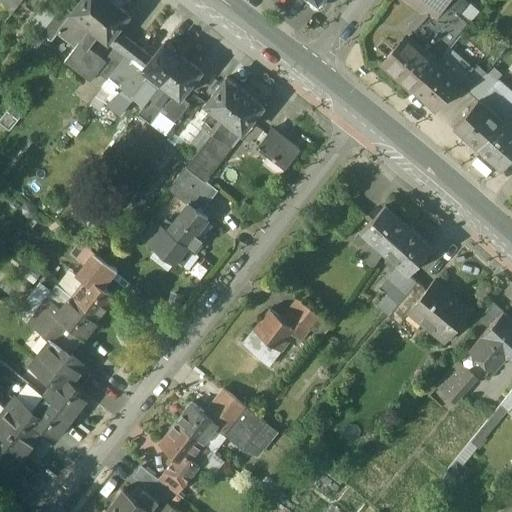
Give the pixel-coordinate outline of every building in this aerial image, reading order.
[(80,0),(71,12),(71,13),(89,27),(110,0),(109,0),(80,0)] [(110,0),(89,27),(97,33),(107,41),(116,30),(128,14),(110,0)] [(410,0),(428,13),(411,32),(441,60),(443,57),(470,22),(461,14),(466,7),(457,0),(410,0)] [(53,14),(40,32),(44,35),(50,40),(58,31),(57,31),(71,13),(71,12),(62,4),(53,14)] [(42,6),(28,23),(40,32),(53,14),(42,6)] [(89,27),(71,13),(57,31),(58,31),(76,45),(89,27)] [(103,60),(87,47),(97,33),(89,27),(76,45),(64,61),(89,80),(96,72),(105,61),(103,60)] [(133,44),(116,30),(107,41),(114,46),(103,60),(105,61),(96,72),(106,79),(133,44)] [(40,32),(31,43),(35,46),(44,35),(40,32)] [(411,32),(382,62),(412,90),(437,63),(441,60),(411,32)] [(152,58),(143,69),(151,75),(162,83),(182,57),(164,43),(152,58)] [(152,58),(133,44),(106,79),(132,99),(151,75),(143,69),(152,58)] [(162,83),(150,98),(160,105),(161,104),(171,91),(180,97),(181,96),(200,71),(182,57),(162,83)] [(460,84),(437,63),(412,90),(435,111),(459,85),(460,84)] [(485,73),(477,66),(460,84),(459,85),(468,93),(485,73)] [(485,73),(468,93),(477,101),(478,100),(480,102),(483,98),(496,85),(494,83),(485,73)] [(225,78),(204,105),(213,112),(223,119),(244,92),(225,78)] [(496,85),(483,98),(486,101),(482,104),(501,121),(505,116),(511,108),(511,92),(497,79),(494,83),(496,85)] [(171,91),(161,104),(164,107),(163,108),(177,119),(190,103),(181,96),(180,97),(171,91)] [(244,92),(223,119),(233,127),(241,133),(249,123),(258,111),(262,106),(244,92)] [(160,105),(150,98),(137,114),(150,124),(163,108),(164,107),(161,104),(160,105)] [(480,102),(478,100),(477,101),(454,127),(477,148),(501,121),(482,104),(480,102)] [(258,111),(249,123),(253,126),(262,114),(258,111)] [(213,112),(201,126),(211,134),(223,119),(213,112)] [(223,119),(211,134),(221,142),(233,127),(223,119)] [(511,131),(501,121),(477,148),(501,169),(511,156),(511,131)] [(201,126),(189,142),(199,150),(203,145),(211,134),(201,126)] [(283,143),(269,132),(256,148),(284,169),(299,149),(286,140),(283,143)] [(211,134),(203,145),(222,160),(230,149),(221,142),(211,134)] [(199,150),(186,167),(198,176),(205,182),(222,160),(203,145),(199,150)] [(186,167),(166,191),(179,201),(198,176),(186,167)] [(198,176),(179,201),(186,206),(187,204),(196,211),(214,189),(205,182),(198,176)] [(348,196),(327,219),(345,236),(366,213),(348,196)] [(372,218),(361,231),(370,239),(385,253),(410,225),(385,203),(376,214),(372,218)] [(196,211),(187,204),(186,206),(171,225),(166,231),(166,232),(186,248),(193,253),(204,238),(196,232),(206,219),(196,211)] [(171,225),(165,220),(160,226),(166,231),(171,225)] [(434,246),(410,225),(385,253),(408,273),(409,274),(434,246)] [(186,248),(166,232),(166,231),(160,226),(148,241),(175,262),(175,261),(186,248)] [(385,253),(370,239),(358,256),(373,269),(385,253)] [(112,266),(82,242),(73,253),(86,263),(87,262),(105,276),(112,266)] [(186,248),(175,261),(186,269),(196,256),(193,253),(186,248)] [(98,285),(105,276),(87,262),(86,263),(76,276),(83,281),(71,296),(99,318),(115,298),(98,285)] [(68,270),(56,286),(70,297),(71,296),(83,281),(76,276),(68,270)] [(408,273),(378,306),(389,315),(417,281),(409,274),(408,273)] [(39,279),(26,297),(37,304),(50,286),(39,279)] [(470,310),(433,280),(425,289),(412,305),(414,307),(409,312),(445,341),(470,310)] [(417,281),(389,315),(400,324),(409,312),(414,307),(412,305),(425,289),(417,281)] [(52,308),(42,320),(59,334),(66,326),(82,339),(83,339),(99,318),(71,296),(70,297),(61,309),(58,313),(52,308)] [(46,298),(34,314),(42,320),(52,308),(58,313),(61,309),(46,298)] [(332,326),(302,302),(292,314),(311,328),(310,329),(322,338),(332,326)] [(492,302),(479,319),(488,328),(502,311),(492,302)] [(311,328),(292,314),(288,319),(272,306),(254,330),(281,351),(293,336),(300,342),(310,329),(311,328)] [(488,328),(469,349),(493,370),(508,353),(511,348),(511,319),(503,311),(502,311),(488,328)] [(42,320),(34,314),(27,323),(49,341),(66,354),(69,356),(76,347),(59,334),(42,320)] [(66,326),(59,334),(76,347),(82,339),(66,326)] [(281,351),(254,330),(243,343),(251,350),(258,358),(269,367),(281,351)] [(87,398),(70,385),(77,377),(59,363),(66,354),(49,341),(29,366),(53,384),(43,396),(44,397),(71,418),(87,398)] [(69,356),(66,354),(59,363),(77,377),(84,368),(69,356)] [(475,379),(457,363),(436,386),(454,402),(475,379)] [(43,396),(27,384),(17,399),(33,411),(44,397),(43,396)] [(224,389),(205,414),(208,417),(215,408),(220,402),(228,392),(224,389)] [(266,422),(228,392),(220,402),(237,416),(241,410),(262,426),(266,422)] [(17,399),(16,398),(0,418),(0,456),(16,469),(25,456),(24,455),(44,429),(56,438),(71,418),(44,397),(33,411),(17,399)] [(237,416),(220,402),(215,408),(232,422),(226,430),(246,446),(251,441),(261,427),(262,426),(241,410),(237,416)] [(232,422),(215,408),(208,417),(205,414),(191,404),(177,423),(203,443),(215,429),(222,435),(226,430),(232,422)] [(203,443),(177,423),(160,443),(177,456),(171,464),(188,478),(198,466),(190,460),(203,443)] [(273,437),(261,427),(251,441),(263,450),(273,437)] [(246,446),(226,430),(223,434),(243,450),(246,446)] [(211,450),(203,443),(190,460),(198,466),(211,450)] [(188,478),(171,464),(159,479),(176,493),(188,478)] [(175,492),(141,465),(132,476),(145,486),(142,490),(156,501),(157,502),(164,507),(167,503),(175,492)] [(134,499),(122,489),(106,509),(108,511),(148,511),(149,511),(149,510),(134,499)] [(156,501),(142,490),(134,499),(149,510),(157,502),(156,501)] [(159,511),(164,507),(157,502),(149,510),(149,511),(150,511),(159,511)] [(164,507),(159,511),(178,511),(167,503),(164,507)]
